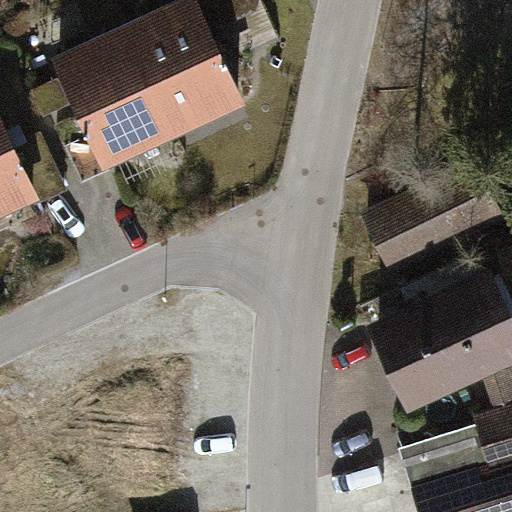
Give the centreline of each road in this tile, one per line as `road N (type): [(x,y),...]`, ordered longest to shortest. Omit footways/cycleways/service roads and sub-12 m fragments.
road 1 (residential): [(303,261),(185,260),(0,345)]
road 2 (residential): [(358,0),(303,261)]
road 3 (residential): [(303,261),(288,511)]
